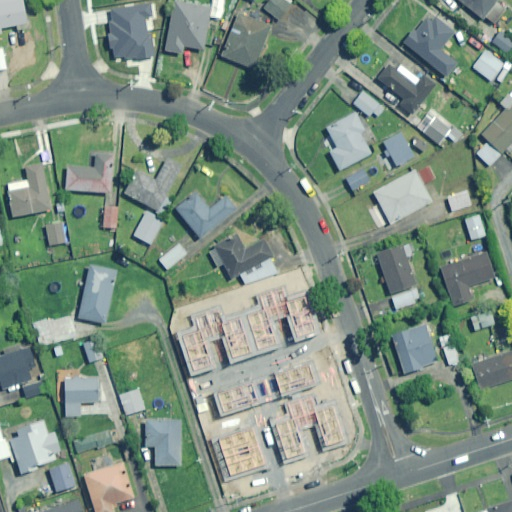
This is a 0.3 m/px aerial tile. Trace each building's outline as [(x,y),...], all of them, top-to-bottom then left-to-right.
[(28,26),(22,0),(0,0),(0,34),(8,33),(7,30),(28,26)] [(155,3),(154,0),(118,0),(121,25),(146,22),(144,4),(155,3)] [(223,0),(221,0),(210,0),(209,8),(174,2),(165,52),(182,55),(183,47),(204,51),(210,18),(219,20),(223,0)] [(291,6),(283,0),(271,0),(264,10),(279,22),(291,6)] [(497,0),(456,0),(481,20),(497,0)] [(271,27),(240,14),(222,58),(254,70),(271,27)] [(446,78),(457,64),(439,50),(452,34),(434,20),(429,27),(421,21),(403,44),(446,78)] [(162,30),(133,26),(130,48),(159,52),(162,30)] [(511,48),(511,41),(501,33),(493,42),(508,54),(511,48)] [(486,51),(473,67),(490,82),(504,66),(486,51)] [(433,90),(419,80),(418,80),(404,69),(400,75),(392,68),(380,82),(403,100),(399,106),(417,120),(422,112),(418,109),(433,90)] [(501,155),(511,143),(511,90),(499,104),(506,111),(481,136),(488,142),(476,155),(489,167),(501,155)] [(369,118),(373,113),(378,117),(382,112),(377,108),(379,105),(363,92),(353,105),(369,118)] [(365,131),(356,114),(326,129),(336,149),(329,153),(339,171),(371,155),(361,133),(365,131)] [(450,131),(433,118),(422,133),(439,145),(450,131)] [(414,158),(401,134),(382,143),(395,168),(414,158)] [(112,155),(90,153),(88,168),(67,167),(65,191),(109,194),(112,155)] [(183,167),(166,158),(154,181),(136,171),(123,194),(164,216),(171,203),(165,199),(183,167)] [(52,212),(44,165),(26,168),(28,181),(7,185),(12,218),(52,212)] [(369,183),(363,170),(345,178),(352,192),(369,183)] [(431,203),(414,172),(374,194),(390,225),(431,203)] [(471,206),(465,187),(446,193),(451,212),(471,206)] [(209,209),(197,194),(176,211),(199,240),(233,214),(221,199),(209,209)] [(118,208),(104,207),(103,229),(117,230),(118,208)] [(163,222),(146,213),(134,237),(151,246),(163,222)] [(485,237),(479,216),(465,220),(471,241),(485,237)] [(66,244),(63,223),(46,226),(49,247),(66,244)] [(243,248),(239,237),(208,249),(216,269),(224,265),(230,280),(240,276),(244,287),(279,273),(265,240),(243,248)] [(186,255),(178,245),(159,261),(167,271),(186,255)] [(419,301),(401,246),(376,255),(394,309),(419,301)] [(494,280),(486,253),(440,268),(452,308),(472,301),(468,288),(494,280)] [(117,272),(89,266),(78,319),(105,325),(117,272)] [(470,318),(474,332),(493,326),(489,312),(470,318)] [(76,338),(71,317),(34,326),(39,347),(76,338)] [(438,363),(425,324),(390,336),(393,346),(403,375),(438,363)] [(459,363),(451,335),(439,338),(448,367),(459,363)] [(103,359),(96,341),(83,346),(89,364),(103,359)] [(21,349),(20,345),(4,350),(4,352),(0,353),(0,386),(2,391),(21,385),(26,400),(49,393),(43,374),(30,379),(24,362),(33,359),(29,347),(21,349)] [(253,396),(248,379),(254,377),(250,363),(244,365),(241,356),(207,366),(201,346),(182,351),(200,412),(253,396)] [(511,352),(472,366),(480,392),(511,380),(511,352)] [(99,403),(98,379),(64,380),(65,404),(99,403)] [(346,427),(333,387),(331,388),(316,393),(315,390),(287,399),(293,416),(301,413),(311,445),(329,439),(327,433),(346,427)] [(136,389),(117,395),(123,416),(143,410),(136,389)] [(179,466),(178,420),(145,421),(146,448),(155,448),(155,467),(179,466)] [(47,435),(43,423),(17,430),(19,438),(10,441),(20,475),(30,472),(30,469),(56,461),(54,455),(60,453),(54,433),(47,435)] [(0,460),(10,458),(0,427),(0,460)] [(114,444),(110,431),(73,442),(77,455),(114,444)] [(90,460),(94,473),(83,476),(94,511),(113,511),(112,509),(118,504),(133,499),(122,464),(118,451),(90,460)] [(68,463),(46,470),(50,483),(52,482),(56,494),(76,487),(68,463)] [(82,511),(78,500),(41,511),(82,511)] [(511,511),(511,502),(495,508),(496,511),(486,511),(483,511),(511,511)]
